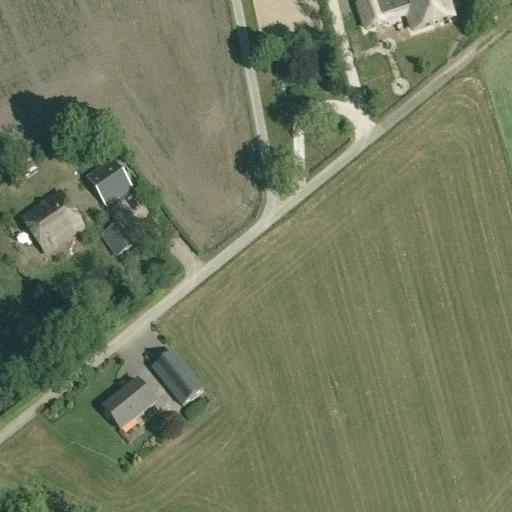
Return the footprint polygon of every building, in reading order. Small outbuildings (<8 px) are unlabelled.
[(413,34),(450,21),(442,0),(392,0),(381,4),(380,1),(359,8),(367,31),(387,24),(386,21),(407,15),(413,34)] [(464,0),(469,11),(484,5),(481,0),(464,0)] [(133,191),(115,163),(88,181),(106,209),(133,191)] [(131,172),(124,177),(132,189),(139,184),(131,172)] [(84,231),(60,196),(23,222),(46,257),(84,231)] [(100,237),(113,260),(136,247),(119,224),(100,237)] [(183,409),(204,393),(174,355),(153,372),(183,409)] [(156,406),(139,384),(105,411),(122,433),(156,406)]
